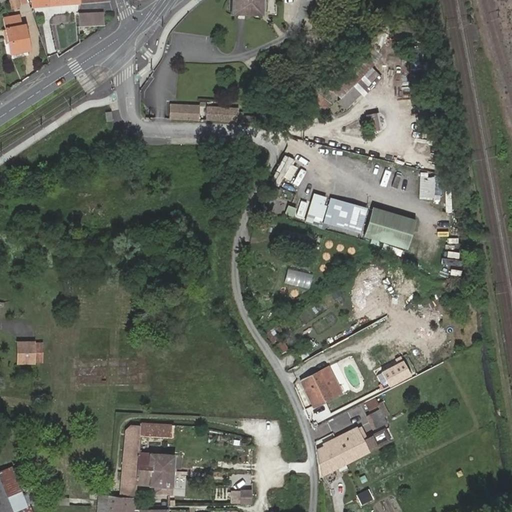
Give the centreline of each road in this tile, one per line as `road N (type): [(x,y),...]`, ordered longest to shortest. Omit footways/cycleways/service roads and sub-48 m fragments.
road 1 (residential): [(131,31),(131,121),(149,130),(258,131),(278,149)]
road 2 (tertiary): [(0,117),(131,31)]
